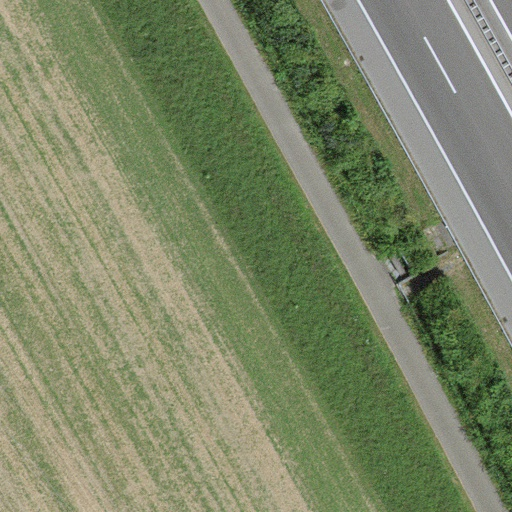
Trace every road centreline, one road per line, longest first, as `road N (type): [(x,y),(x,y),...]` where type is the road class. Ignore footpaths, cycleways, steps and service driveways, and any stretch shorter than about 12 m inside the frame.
road 1 (track): [(490,511),(327,195),(211,0)]
road 2 (motorway): [(398,0),(511,214)]
